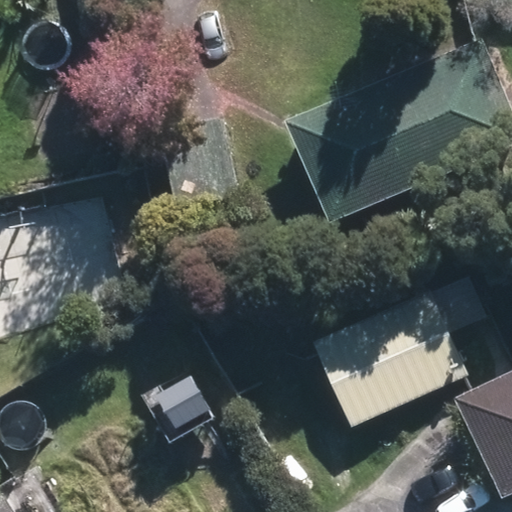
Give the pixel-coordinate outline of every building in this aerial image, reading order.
[(511,145),(511,118),(485,52),(298,128),(335,218),(511,145)] [(223,130),(176,138),(188,207),(235,199),(223,130)] [(421,302),(324,349),(358,418),(455,371),(421,302)] [(214,426),(188,381),(139,410),(166,454),(214,426)] [(511,392),(474,409),(511,494),(511,493),(511,392)]
